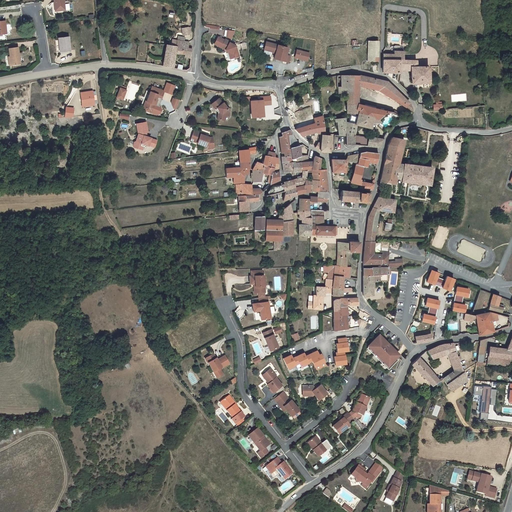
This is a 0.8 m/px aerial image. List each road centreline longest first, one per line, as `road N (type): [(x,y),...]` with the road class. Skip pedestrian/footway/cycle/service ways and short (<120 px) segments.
road 1 (track): [(96,66),(108,157),(102,206),(121,239),(153,340),(190,404),(286,505)]
road 2 (residential): [(415,353),(363,446),(312,483)]
road 3 (residential): [(418,121),(412,99),(390,78),(356,69),(278,85)]
road 4 (residential): [(284,447),(243,395),(239,342),(222,305)]
road 5 (track): [(379,75),(385,8),(422,13),(425,62)]
road 6 (track): [(54,511),(67,474),(50,432),(34,431),(0,449)]
